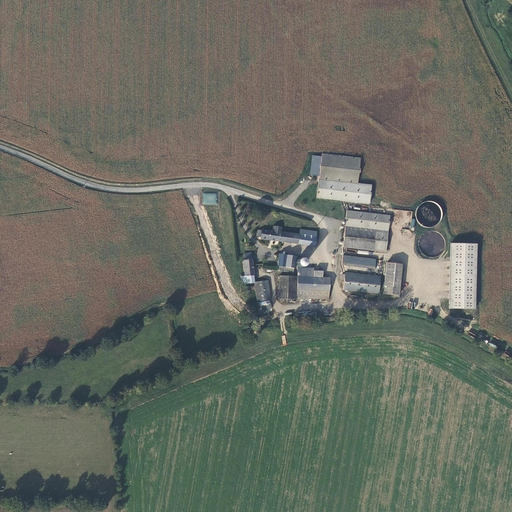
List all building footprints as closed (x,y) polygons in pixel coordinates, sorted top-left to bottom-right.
[(319,180),(357,184),(360,160),(321,156),(321,159),(319,178),(319,180)] [(319,178),(321,159),(312,158),(310,177),(319,178)] [(204,193),(203,204),(216,204),(217,193),(204,193)] [(447,222),(446,209),(438,194),(427,195),(410,205),(412,231),(415,237),(425,254),(433,253),(439,250),(436,246),(440,245),(444,243),(443,235),(448,232),(448,222),(447,222)] [(342,204),(388,209),(388,201),(343,196),(342,204)] [(332,208),(323,210),(325,222),(328,242),(336,241),(332,208)] [(260,240),(316,246),(317,233),(313,232),(301,230),(300,235),(280,233),(281,228),(273,227),(272,232),(261,231),(261,232),(258,232),(257,237),(260,238),(260,240)] [(374,251),(376,231),(346,228),(343,248),(374,251)] [(476,309),(478,244),(451,243),(449,308),(476,309)] [(279,255),(277,267),(285,268),(287,256),(279,255)] [(251,256),(245,257),(245,261),(242,261),(244,276),(244,277),(253,276),(251,256)] [(287,256),(285,268),(293,269),(295,258),(287,256)] [(342,257),(341,266),(375,269),(376,260),(342,257)] [(399,296),(403,265),(388,263),(385,294),(399,296)] [(296,277),(295,299),(328,300),(329,281),(322,281),(322,273),(313,272),(313,269),(297,269),(297,277),(296,277)] [(345,275),(341,277),(341,281),(344,281),(343,291),(379,294),(380,278),(345,275)] [(241,284),(254,283),(254,282),(253,276),(244,277),(244,276),(240,276),(241,284)] [(280,277),(279,301),(295,301),(295,299),(296,277),(280,277)] [(270,299),(267,280),(254,282),(254,283),(255,288),(255,291),(257,301),(270,299)]
